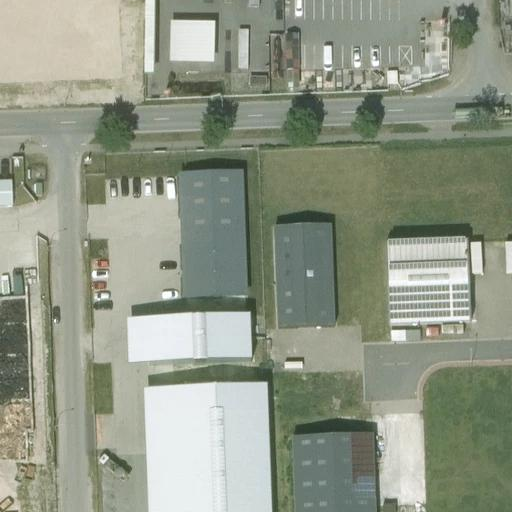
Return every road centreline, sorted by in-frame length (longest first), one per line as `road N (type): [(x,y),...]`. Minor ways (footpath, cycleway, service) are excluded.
road 1 (tertiary): [(482,109),(64,123)]
road 2 (residential): [(64,123),(78,511)]
road 3 (residential): [(511,351),(436,354),(393,371)]
